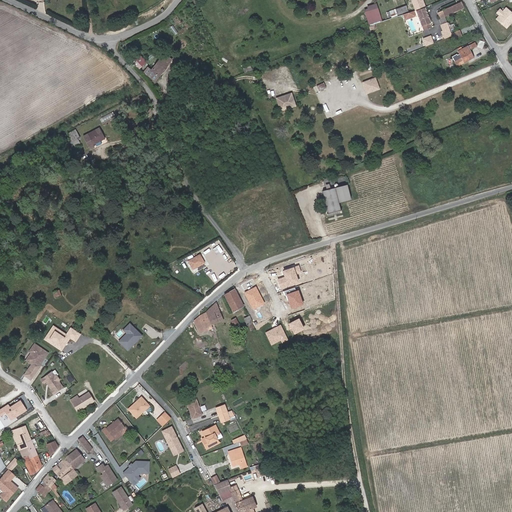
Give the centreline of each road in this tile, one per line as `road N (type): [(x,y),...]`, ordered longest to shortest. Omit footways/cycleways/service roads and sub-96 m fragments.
road 1 (unclassified): [(101,37),(150,95),(196,200),(250,270)]
road 2 (unclassified): [(250,270),(511,191)]
road 3 (track): [(358,482),(333,242)]
road 4 (unknown): [(507,62),(382,109),(336,87)]
road 5 (unclassified): [(11,511),(135,377)]
road 6 (unclassified): [(135,377),(250,270)]
road 7 (residential): [(135,377),(178,424),(205,478)]
road 8 (residential): [(366,511),(358,482),(265,488)]
